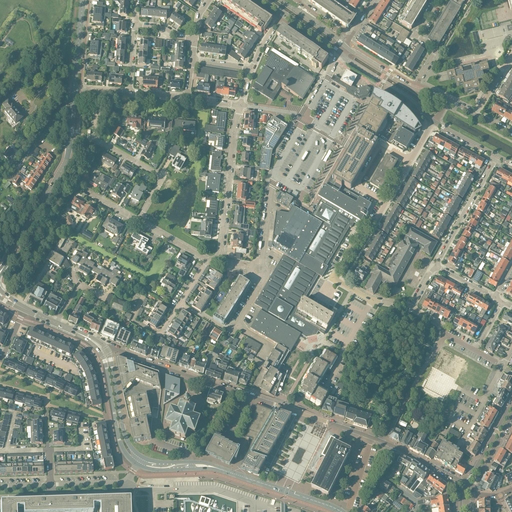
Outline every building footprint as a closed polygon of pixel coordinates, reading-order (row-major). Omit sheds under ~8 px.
[(127,9),(128,3),(124,2),(124,0),(112,0),(112,2),(117,2),(121,6),(120,9),(127,9)] [(264,31),(272,20),(272,19),(264,14),(243,0),(216,0),(216,1),(261,32),(263,30),(264,31)] [(348,29),(351,26),(354,22),(356,18),(358,14),(357,16),(356,17),(331,0),(306,0),(346,27),(348,29)] [(351,0),(348,5),(355,9),(358,4),(351,0)] [(412,0),(399,22),(411,29),(428,0),(412,0)] [(463,3),(464,0),(452,0),(451,2),(450,2),(428,40),(437,46),(460,8),(463,3)] [(381,1),(378,6),(385,10),(388,6),(381,1)] [(94,9),(93,16),(102,17),(105,17),(111,18),(111,15),(105,14),(106,6),(103,6),(103,3),(98,3),(97,9),(94,9)] [(378,6),(375,12),(381,16),(385,10),(378,6)] [(215,9),(212,14),(219,18),(222,14),(215,9)] [(375,12),(372,16),(378,20),(381,16),(375,12)] [(170,20),(175,24),(180,17),(174,13),(170,20)] [(212,14),(208,19),(215,24),(219,18),(212,14)] [(93,16),(93,23),(97,23),(96,26),(104,27),(104,24),(101,24),(101,20),(105,20),(105,17),(102,17),(93,16)] [(375,25),(378,20),(372,16),(369,21),(375,25)] [(180,17),(175,24),(180,27),(185,21),(180,17)] [(121,20),(113,19),(112,23),(119,23),(119,29),(118,29),(118,32),(125,33),(126,23),(121,23),(121,20)] [(205,29),(205,31),(210,32),(211,30),(215,24),(208,19),(204,25),(205,25),(203,28),(205,29)] [(367,28),(361,37),(368,41),(375,31),(368,26),(367,28)] [(318,66),(321,69),(328,59),(282,28),(277,36),(280,38),(280,39),(280,41),(282,43),(283,41),(286,44),(286,45),(288,47),(289,46),(292,48),(292,50),(294,51),(295,50),(298,52),(298,54),(300,55),(301,54),(304,56),(304,58),(306,60),(307,58),(310,61),(311,62),(312,64),(311,65),(316,68),(318,66)] [(375,31),(368,41),(375,45),(379,39),(381,35),(375,31)] [(251,34),(248,39),(255,43),(258,38),(251,34)] [(381,35),(379,39),(385,43),(388,39),(381,35)] [(358,42),(357,43),(364,48),(368,41),(361,37),(360,38),(358,42)] [(91,42),(90,49),(98,50),(102,50),(102,43),(102,40),(95,39),(95,42),(91,42)] [(248,39),(244,45),(251,49),(255,43),(248,39)] [(379,39),(375,45),(381,49),(383,48),(385,43),(379,39)] [(385,43),(383,48),(389,52),(395,43),(388,39),(385,43)] [(405,41),(403,44),(407,47),(408,48),(410,45),(411,42),(409,41),(406,39),(405,41)] [(368,41),(364,48),(370,52),(375,45),(368,41)] [(389,52),(388,53),(399,60),(405,50),(399,46),(395,43),(389,52)] [(244,45),(240,50),(247,54),(251,49),(244,45)] [(375,45),(370,52),(377,56),(381,49),(375,45)] [(417,46),(414,52),(421,56),(424,51),(417,46)] [(381,49),(377,56),(384,60),(388,53),(389,52),(383,48),(381,49)] [(90,49),(89,56),(93,56),(93,59),(100,60),(100,57),(101,57),(102,50),(98,50),(90,49)] [(238,62),(241,57),(237,54),(231,50),(228,55),(238,62)] [(237,54),(241,57),(244,59),(247,54),(240,50),(237,54)] [(288,92),(289,91),(302,100),(315,80),(295,67),(282,59),(282,60),(278,58),(279,57),(270,52),(267,56),(268,57),(266,61),(267,62),(264,66),(265,67),(252,88),(269,99),(273,93),(266,90),(272,81),(278,85),(282,87),(282,88),(288,92)] [(414,52),(411,57),(418,61),(421,56),(414,52)] [(388,53),(384,60),(391,65),(395,67),(396,65),(398,61),(399,60),(388,53)] [(411,57),(407,63),(414,67),(418,61),(411,57)] [(404,68),(411,72),(414,67),(407,63),(404,68)] [(446,73),(448,81),(455,79),(456,87),(463,85),(465,93),(480,89),(478,81),(484,80),(483,72),(489,71),(487,63),(479,65),(479,66),(475,67),(474,64),(458,68),(459,71),(454,72),(454,71),(446,73)] [(357,75),(346,69),(340,79),(351,86),(357,75)] [(168,77),(168,87),(171,87),(171,89),(180,89),(180,86),(181,86),(182,81),(176,80),(176,82),(172,82),(172,78),(173,78),(173,72),(172,72),(169,72),(169,74),(168,77)] [(116,75),(115,84),(121,85),(122,82),(123,82),(123,75),(116,75)] [(336,77),(333,82),(346,89),(349,91),(348,90),(348,87),(350,86),(351,86),(341,80),(340,79),(336,77)] [(143,78),(143,87),(150,87),(151,78),(143,78)] [(151,78),(150,87),(157,88),(158,79),(151,78)] [(502,85),(511,91),(511,84),(505,80),(502,85)] [(499,90),(511,98),(511,96),(511,91),(502,85),(499,90)] [(230,89),(228,96),(235,97),(235,92),(236,92),(237,87),(234,86),(233,90),(233,89),(231,89),(230,89)] [(350,86),(348,87),(348,90),(349,91),(359,97),(367,95),(368,95),(371,89),(366,87),(358,89),(357,89),(352,86),(351,86),(350,86)] [(502,101),(508,104),(511,98),(499,90),(496,95),(503,99),(502,101)] [(374,96),(372,101),(373,102),(384,109),(385,108),(388,109),(389,110),(388,111),(389,113),(393,116),(391,120),(390,120),(379,140),(402,153),(403,153),(414,134),(415,134),(416,134),(421,130),(422,130),(421,129),(420,128),(419,127),(419,126),(418,124),(417,123),(415,121),(414,119),(413,118),(411,116),(410,115),(408,113),(407,112),(405,111),(404,110),(402,108),(401,107),(399,106),(397,105),(395,104),(394,103),(392,102),(390,101),(388,100),(387,100),(385,99),(383,98),(381,97),(380,97),(378,96),(377,96),(375,96),(374,95),(374,96)] [(1,104),(0,104),(0,108),(2,111),(5,109),(6,110),(4,112),(15,124),(21,118),(15,111),(11,106),(14,105),(8,98),(1,104)] [(495,105),(491,111),(497,114),(501,108),(497,106),(498,104),(499,101),(496,100),(494,104),(495,105)] [(358,136),(333,180),(337,182),(336,184),(341,188),(343,185),(350,189),(373,151),(378,141),(379,140),(390,120),(391,120),(393,116),(389,113),(388,111),(389,110),(388,109),(385,108),(384,109),(373,102),(358,129),(356,132),(358,133),(356,135),(358,136)] [(501,108),(497,114),(503,117),(507,111),(501,108)] [(507,111),(503,117),(509,120),(511,114),(511,113),(511,111),(511,110),(510,109),(508,108),(507,111)] [(217,118),(216,128),(224,129),(226,114),(217,113),(218,112),(213,111),(212,117),(217,118)] [(245,114),(245,122),(253,123),(254,115),(245,114)] [(127,125),(132,125),(132,129),(134,129),(134,130),(135,130),(137,131),(138,130),(138,129),(140,129),(141,126),(141,118),(128,117),(127,125)] [(149,118),(148,128),(157,128),(157,131),(164,132),(165,120),(149,118)] [(262,147),(262,148),(259,169),(260,169),(268,170),(269,170),(272,151),(287,127),(287,126),(274,118),(273,118),(265,130),(264,145),(265,146),(264,146),(262,146),(262,147)] [(175,121),(174,131),(180,131),(180,129),(183,130),(183,131),(194,132),(194,131),(195,131),(195,123),(183,122),(184,122),(175,121)] [(245,122),(244,129),(253,130),(253,123),(245,122)] [(118,128),(114,134),(119,138),(123,131),(118,128)] [(208,142),(214,142),(214,148),(217,148),(217,149),(222,150),(222,149),(223,149),(224,137),(209,135),(208,142)] [(436,135),(432,142),(438,145),(442,138),(436,135)] [(246,147),(246,151),(250,151),(250,148),(251,141),(255,141),(255,138),(247,137),(246,140),(244,140),(243,147),(246,147)] [(442,138),(438,145),(444,148),(447,141),(442,138)] [(447,141),(444,148),(450,151),(453,145),(447,141)] [(148,143),(141,155),(148,159),(148,158),(152,160),(155,154),(152,152),(155,147),(148,143)] [(127,148),(126,151),(127,151),(128,153),(132,155),(136,147),(133,145),(131,147),(129,147),(129,148),(129,149),(127,148)] [(453,145),(450,151),(456,154),(459,148),(453,145)] [(175,146),(170,155),(176,159),(172,166),(180,170),(180,169),(181,170),(183,166),(182,166),(185,161),(186,160),(185,160),(186,159),(187,160),(190,155),(186,152),(184,155),(178,152),(180,149),(175,146)] [(9,160),(15,153),(9,148),(2,156),(7,159),(9,160)] [(461,149),(457,155),(463,158),(467,152),(461,149)] [(210,171),(215,171),(221,172),(221,168),(220,168),(221,157),(221,153),(212,152),(210,171)] [(251,152),(245,152),(245,155),(242,154),(241,162),(248,162),(249,155),(250,155),(251,152)] [(426,152),(424,156),(431,160),(434,156),(426,152)] [(467,152),(463,158),(469,161),(472,155),(467,152)] [(40,157),(49,163),(52,159),(45,154),(43,156),(41,155),(40,157)] [(105,154),(100,162),(111,168),(110,170),(114,172),(117,166),(114,164),(116,160),(105,154)] [(387,155),(370,184),(380,190),(397,161),(387,155)] [(472,155),(469,161),(472,163),(471,166),(474,167),(475,165),(478,158),(472,155)] [(421,160),(429,164),(431,160),(424,156),(421,160)] [(41,160),(39,162),(46,167),(49,163),(40,157),(39,159),(41,160)] [(478,158),(475,165),(481,168),(484,161),(478,158)] [(419,164),(426,168),(429,164),(421,160),(419,164)] [(35,165),(44,171),(46,167),(39,162),(38,164),(36,163),(35,165)] [(417,168),(424,172),(426,168),(419,164),(417,168)] [(35,168),(34,171),(41,175),(44,171),(35,165),(33,167),(35,168)] [(124,165),(120,172),(131,178),(135,171),(124,165)] [(241,169),(240,178),(250,180),(251,170),(253,171),(254,168),(244,167),(244,170),(241,169)] [(414,172),(422,176),(424,172),(417,168),(414,172)] [(501,180),(502,179),(505,172),(499,169),(498,172),(496,175),(495,175),(493,178),(498,181),(500,179),(501,180)] [(29,173),(38,179),(41,175),(34,171),(32,173),(31,171),(29,173)] [(414,172),(411,177),(419,181),(422,176),(414,172)] [(505,172),(502,179),(507,182),(511,175),(505,172)] [(27,177),(36,183),(38,179),(29,173),(28,175),(27,177)] [(108,185),(111,187),(116,179),(112,177),(111,180),(99,173),(96,178),(92,176),(89,182),(105,191),(108,185)] [(219,193),(220,175),(209,174),(209,177),(208,177),(207,181),(206,187),(209,187),(209,192),(212,193),(212,192),(219,193)] [(463,178),(464,178),(471,182),(472,183),(473,181),(472,180),(473,178),(466,174),(463,178)] [(21,181),(23,183),(25,184),(24,186),(31,191),(33,186),(25,181),(22,179),(20,178),(17,176),(15,180),(12,184),(17,187),(21,181)] [(25,181),(33,186),(36,183),(27,177),(26,179),(25,181)] [(410,178),(408,183),(415,187),(418,183),(410,178)] [(462,182),(469,187),(471,182),(464,178),(462,182)] [(260,311),(250,329),(277,345),(266,364),(257,379),(254,383),(253,385),(262,390),(261,391),(273,395),(274,392),(279,394),(280,393),(280,392),(282,385),(285,379),(285,377),(287,374),(287,372),(285,371),(283,369),(284,367),(284,366),(282,364),(289,352),(290,353),(294,346),(295,343),(298,339),(301,334),(306,338),(311,337),(317,335),(318,332),(323,335),(334,317),(337,312),(334,311),(331,315),(329,314),(327,313),(325,312),(322,310),(321,309),(317,307),(316,306),(312,304),(311,304),(307,302),(306,301),(304,300),(318,275),(322,278),(323,275),(324,274),(328,267),(326,266),(338,246),(339,244),(348,230),(349,227),(351,228),(351,227),(352,226),(352,225),(353,224),(354,222),(353,222),(354,221),(354,220),(355,219),(357,220),(358,220),(359,221),(360,221),(361,222),(364,217),(364,216),(365,217),(366,217),(368,214),(366,213),(371,205),(341,188),(336,184),(337,182),(333,180),(329,187),(328,188),(328,187),(325,185),(318,197),(321,199),(317,206),(316,206),(315,206),(314,206),(314,207),(313,207),(313,208),(313,209),(313,210),(314,210),(314,211),(311,217),(298,209),(293,206),(290,211),(288,214),(276,212),(275,220),(274,230),(274,231),(272,247),(271,248),(283,255),(262,292),(254,305),(262,309),(261,311),(260,311)] [(462,182),(459,186),(467,190),(469,187),(462,182)] [(406,187),(413,191),(415,187),(408,183),(406,187)] [(118,184),(112,194),(113,195),(112,195),(116,198),(117,197),(120,199),(124,193),(127,195),(131,188),(126,185),(125,187),(122,186),(118,184)] [(140,188),(136,185),(132,192),(133,193),(132,195),(133,195),(131,198),(134,200),(135,200),(138,202),(143,194),(141,193),(143,190),(144,191),(146,188),(141,185),(140,188)] [(238,185),(237,193),(246,193),(250,194),(250,189),(247,189),(247,186),(238,185)] [(457,190),(464,195),(467,190),(459,186),(457,190)] [(403,191),(411,195),(413,191),(406,187),(403,191)] [(487,191),(498,196),(497,196),(499,192),(490,187),(487,191)] [(455,195),(462,199),(464,195),(457,190),(455,195)] [(401,195),(408,200),(411,195),(403,191),(401,195)] [(276,203),(287,209),(290,211),(293,206),(294,204),(294,201),(292,201),(293,199),(286,195),(280,192),(276,198),(276,199),(276,200),(277,200),(277,202),(276,203)] [(236,200),(246,201),(246,193),(237,193),(236,200)] [(398,199),(406,204),(408,200),(401,195),(398,199)] [(483,198),(494,205),(496,201),(492,198),(485,195),(483,198)] [(451,201),(459,205),(461,201),(454,196),(451,201)] [(75,200),(73,204),(80,208),(77,213),(77,214),(82,217),(81,219),(85,221),(86,219),(88,220),(88,219),(89,217),(91,217),(93,218),(95,217),(96,215),(97,214),(96,212),(94,211),(95,210),(85,205),(85,206),(83,205),(84,202),(76,198),(75,197),(74,199),(75,200)] [(206,198),(205,201),(208,201),(210,201),(209,209),(207,208),(206,214),(207,214),(207,218),(212,219),(212,215),(216,215),(218,202),(215,201),(215,199),(208,198),(206,198)] [(481,202),(490,207),(491,205),(493,207),(494,205),(483,198),(481,202)] [(398,199),(396,204),(403,208),(406,204),(398,199)] [(449,205),(456,209),(459,205),(451,201),(449,205)] [(481,202),(479,206),(489,212),(490,210),(489,209),(490,207),(481,202)] [(443,207),(447,209),(454,213),(456,209),(449,205),(445,203),(443,207)] [(236,208),(235,216),(241,217),(244,217),(245,210),(245,208),(254,209),(255,207),(255,206),(245,205),(239,204),(238,208),(236,208)] [(393,209),(400,214),(402,210),(395,205),(393,209)] [(476,210),(483,214),(484,212),(488,214),(492,216),(493,214),(489,212),(479,206),(476,210)] [(393,209),(390,214),(397,218),(400,214),(393,209)] [(447,209),(444,213),(452,217),(454,213),(447,209)] [(473,216),(482,221),(483,219),(481,218),(482,216),(475,212),(473,216)] [(388,218),(395,222),(397,218),(390,214),(388,218)] [(443,215),(441,219),(448,223),(451,219),(443,215)] [(57,223),(67,229),(68,227),(69,228),(70,227),(72,226),(73,225),(73,222),(73,221),(72,220),(71,217),(69,216),(66,217),(65,216),(64,217),(61,216),(57,223)] [(235,216),(234,224),(239,225),(239,226),(238,226),(238,229),(248,230),(249,226),(243,225),(244,217),(241,217),(235,216)] [(385,222),(392,226),(395,222),(388,218),(385,222)] [(109,220),(104,228),(106,229),(105,231),(109,234),(110,233),(115,223),(113,222),(113,223),(109,220)] [(205,232),(200,231),(200,233),(200,236),(212,237),(213,233),(211,233),(212,225),(214,225),(214,222),(213,222),(213,221),(207,220),(207,221),(205,221),(205,224),(206,224),(205,232)] [(469,224),(477,229),(479,227),(476,226),(477,224),(471,220),(469,224)] [(383,226),(390,230),(392,226),(385,222),(383,226)] [(110,233),(109,234),(113,236),(114,234),(117,235),(121,227),(117,225),(117,224),(115,223),(110,233)] [(437,227),(444,231),(446,227),(439,223),(437,227)] [(466,228),(473,232),(474,230),(476,231),(481,233),(482,231),(478,229),(477,229),(469,224),(466,228)] [(383,226),(380,230),(387,235),(390,230),(383,226)] [(437,227),(434,231),(442,235),(444,231),(437,227)] [(381,268),(377,266),(372,273),(371,272),(369,275),(371,276),(365,288),(367,289),(366,291),(373,295),(381,281),(384,283),(383,284),(385,286),(386,284),(391,287),(392,284),(395,286),(418,245),(424,248),(422,252),(430,256),(437,243),(409,228),(405,236),(403,240),(402,240),(398,248),(401,249),(397,256),(395,255),(387,268),(390,269),(388,272),(384,270),(390,259),(388,257),(381,268)] [(464,232),(473,237),(474,237),(476,233),(473,232),(466,228),(464,232)] [(234,235),(233,242),(243,243),(243,236),(248,237),(248,232),(241,231),(240,235),(234,235)] [(434,231),(431,235),(439,240),(440,237),(442,238),(442,236),(442,235),(434,231)] [(148,240),(134,232),(131,238),(140,243),(136,250),(147,256),(150,250),(144,247),(148,240)] [(377,236),(384,241),(386,236),(379,232),(377,236)] [(374,240),(382,245),(384,241),(377,236),(374,240)] [(60,249),(65,240),(61,237),(56,246),(60,249)] [(459,242),(467,247),(470,243),(461,238),(459,242)] [(374,240),(372,245),(379,249),(382,245),(374,240)] [(236,249),(236,253),(246,254),(246,250),(242,250),(243,243),(233,242),(232,249),(236,249)] [(369,249),(376,254),(379,249),(372,245),(369,249)] [(454,250),(463,255),(467,257),(468,255),(466,254),(465,254),(464,253),(462,251),(463,249),(457,246),(454,250)] [(367,253),(374,258),(376,254),(369,249),(367,253)] [(452,254),(461,259),(463,255),(454,250),(452,254)] [(52,251),(47,260),(49,262),(61,269),(61,268),(59,267),(64,258),(64,257),(56,252),(55,254),(52,251)] [(76,265),(77,263),(79,259),(82,260),(84,261),(85,258),(86,258),(88,254),(83,252),(82,254),(77,252),(72,262),(76,265)] [(365,257),(372,261),(374,258),(367,253),(365,257)] [(511,256),(505,253),(502,257),(510,261),(511,257),(511,256)] [(450,257),(459,263),(461,259),(452,254),(450,257)] [(182,267),(181,269),(186,273),(190,266),(187,265),(190,259),(181,255),(176,263),(182,267)] [(459,263),(450,257),(448,262),(456,266),(455,267),(458,269),(461,264),(459,263)] [(78,271),(83,274),(90,261),(86,258),(85,258),(84,261),(82,260),(79,259),(77,263),(81,266),(78,271)] [(62,265),(66,270),(71,267),(66,259),(63,265),(62,265)] [(502,259),(499,265),(506,268),(509,263),(502,259)] [(90,261),(83,274),(87,276),(90,271),(94,273),(97,268),(93,266),(95,264),(90,261)] [(499,265),(496,270),(503,274),(506,268),(499,265)] [(369,273),(365,271),(366,269),(363,267),(362,269),(359,267),(353,276),(362,281),(366,275),(367,276),(369,273)] [(96,281),(100,283),(107,271),(102,268),(100,270),(97,268),(94,273),(99,275),(96,281)] [(112,283),(111,284),(116,287),(121,276),(117,274),(118,271),(114,269),(111,273),(112,273),(110,276),(114,279),(112,283)] [(496,270),(493,275),(500,279),(503,274),(496,270)] [(107,271),(100,283),(105,286),(108,280),(112,283),(114,279),(110,276),(112,273),(111,273),(107,271)] [(211,277),(220,282),(223,277),(214,272),(211,277)] [(164,281),(164,280),(162,284),(166,286),(164,290),(171,294),(173,290),(174,290),(176,287),(172,285),(172,284),(175,278),(168,274),(164,281)] [(493,275),(490,279),(498,283),(498,282),(500,279),(493,275)] [(208,281),(217,287),(220,282),(211,277),(208,281)] [(439,286),(443,279),(439,277),(435,283),(434,283),(432,286),(433,287),(436,288),(437,285),(439,286)] [(239,278),(214,318),(213,319),(224,325),(242,297),(241,298),(242,299),(251,285),(250,284),(249,283),(241,278),(239,278)] [(439,291),(440,291),(438,294),(440,295),(447,282),(443,279),(439,286),(441,287),(439,291)] [(488,283),(496,288),(498,283),(490,279),(488,283)] [(206,286),(214,291),(217,287),(208,281),(206,286)] [(447,282),(440,295),(441,296),(443,293),(443,294),(445,290),(447,291),(451,284),(447,282)] [(34,288),(28,300),(40,306),(43,299),(49,289),(46,287),(46,286),(45,285),(44,285),(43,284),(42,284),(41,283),(41,284),(40,284),(37,283),(34,288)] [(448,295),(446,299),(448,300),(455,286),(451,284),(447,291),(449,292),(447,295),(448,295)] [(455,286),(448,300),(449,301),(451,298),(449,297),(450,296),(452,297),(453,294),(455,295),(459,288),(455,286)] [(201,294),(209,299),(212,294),(204,289),(201,293),(201,294)] [(198,298),(206,304),(209,299),(201,294),(201,293),(198,298)] [(469,304),(472,305),(476,297),(470,294),(466,302),(466,303),(469,305),(469,304)] [(50,295),(43,308),(55,313),(58,307),(62,309),(65,303),(61,301),(60,302),(56,300),(57,299),(50,295)] [(431,302),(427,308),(431,310),(439,296),(437,295),(434,299),(432,303),(431,302)] [(439,296),(431,310),(435,313),(439,306),(437,305),(438,301),(440,297),(439,296)] [(476,297),(472,305),(474,307),(474,306),(478,307),(482,300),(476,297)] [(77,306),(72,315),(78,319),(79,318),(80,318),(79,317),(84,309),(80,307),(84,300),(81,298),(77,306)] [(195,303),(203,308),(206,304),(198,298),(195,303)] [(114,299),(110,308),(124,314),(128,305),(114,299)] [(439,306),(435,313),(439,315),(447,300),(445,299),(443,304),(442,304),(440,307),(439,306)] [(447,300),(439,315),(443,317),(447,310),(445,309),(447,306),(446,306),(449,301),(447,300)] [(479,315),(479,316),(482,318),(486,312),(489,306),(489,304),(482,300),(478,307),(482,310),(479,315)] [(201,313),(203,308),(195,303),(192,307),(201,313)] [(156,309),(164,314),(167,310),(158,304),(155,309),(156,309)] [(447,310),(443,317),(447,319),(448,319),(451,313),(453,309),(449,307),(447,311),(447,310)] [(153,314),(161,319),(164,314),(156,309),(155,309),(153,314)] [(179,315),(188,321),(191,316),(182,311),(179,315)] [(506,313),(502,320),(508,323),(511,316),(506,313),(506,314),(506,313)] [(156,322),(158,324),(161,319),(153,314),(150,318),(156,322)] [(453,323),(458,325),(463,315),(461,314),(459,317),(457,316),(453,323)] [(465,322),(462,327),(466,330),(470,322),(474,315),(472,314),(467,322),(465,321),(465,322)] [(79,319),(80,318),(79,318),(78,319),(72,315),(68,321),(76,325),(79,319)] [(92,325),(93,322),(94,320),(86,315),(83,320),(92,325)] [(177,320),(186,326),(188,321),(179,315),(177,320)] [(470,322),(466,330),(470,332),(473,325),(471,324),(476,316),(474,315),(470,322)] [(147,323),(155,328),(158,324),(156,322),(150,318),(147,323)] [(473,325),(470,332),(474,334),(478,327),(482,320),(480,318),(475,327),(473,325)] [(92,325),(90,329),(98,333),(103,322),(98,320),(96,323),(94,322),(94,320),(93,322),(92,325)] [(174,325),(183,330),(186,326),(177,320),(174,325)] [(107,321),(101,334),(100,336),(113,341),(120,327),(107,321)] [(206,333),(210,325),(206,323),(202,331),(206,333)] [(171,329),(180,335),(183,330),(174,325),(171,329)] [(495,331),(502,335),(504,332),(506,334),(511,337),(511,335),(511,334),(505,330),(498,326),(495,331)] [(215,328),(210,336),(217,341),(222,332),(215,328)] [(31,341),(36,331),(30,329),(27,336),(30,338),(29,340),(31,341)] [(177,340),(180,335),(171,329),(168,334),(177,340)] [(38,341),(41,333),(36,331),(31,341),(33,342),(34,340),(38,341)] [(116,342),(121,344),(126,333),(120,331),(116,342)] [(493,336),(507,344),(509,341),(504,338),(504,339),(501,337),(502,335),(495,331),(493,336)] [(46,336),(41,333),(38,341),(41,342),(40,345),(42,346),(46,336)] [(126,333),(121,344),(126,346),(131,335),(126,333)] [(46,336),(42,346),(44,347),(45,344),(48,346),(51,338),(46,336)] [(228,336),(225,341),(230,344),(233,339),(228,336)] [(490,340),(497,344),(499,341),(501,343),(506,346),(507,344),(493,336),(490,340)] [(51,338),(48,346),(51,347),(51,348),(50,349),(50,350),(52,350),(53,349),(54,347),(56,341),(57,340),(52,338),(51,338)] [(247,348),(256,353),(261,346),(247,338),(242,347),(246,349),(247,348)] [(16,339),(13,345),(23,349),(26,343),(21,341),(16,339)] [(132,342),(130,349),(129,350),(135,352),(137,346),(138,344),(139,341),(134,339),(133,342),(132,342)] [(53,349),(52,350),(54,351),(55,350),(55,349),(59,350),(59,349),(62,343),(62,342),(57,340),(56,341),(54,347),(53,349)] [(488,345),(502,353),(504,350),(499,347),(498,348),(496,346),(497,344),(490,340),(488,345)] [(137,346),(135,352),(145,356),(148,348),(142,346),(144,343),(139,341),(138,344),(137,346)] [(63,354),(67,345),(62,342),(62,343),(59,350),(62,352),(61,354),(63,355),(63,354)] [(21,355),(23,349),(13,345),(11,350),(16,352),(21,355)] [(63,354),(63,355),(65,356),(65,355),(66,353),(69,355),(69,354),(72,348),(73,347),(67,345),(67,346),(64,352),(63,354)] [(485,349),(492,353),(494,351),(496,352),(496,353),(501,355),(502,353),(488,345),(485,349)] [(443,347),(441,351),(448,355),(450,351),(443,347)] [(153,348),(151,354),(151,356),(157,359),(160,351),(153,348)] [(163,348),(159,359),(165,361),(169,349),(163,348)] [(169,349),(165,361),(170,363),(174,351),(169,349)] [(79,351),(73,356),(73,357),(76,361),(79,359),(83,355),(81,352),(80,351),(79,351)] [(174,351),(170,363),(175,364),(179,353),(174,351)] [(300,386),(303,387),(301,391),(299,395),(302,397),(303,395),(321,406),(322,404),(328,394),(327,394),(328,393),(323,390),(322,391),(317,388),(316,387),(328,367),(330,368),(337,358),(326,352),(324,351),(318,361),(315,359),(313,363),(314,363),(300,386)] [(75,365),(76,366),(80,364),(84,361),(86,359),(83,355),(79,359),(76,361),(77,362),(78,363),(75,365)] [(181,359),(178,366),(187,369),(189,363),(188,362),(188,361),(188,362),(190,358),(184,356),(182,359),(183,359),(182,360),(181,359)] [(194,371),(203,374),(206,364),(208,360),(204,358),(202,363),(202,364),(196,363),(197,363),(194,371)] [(255,358),(251,365),(260,370),(264,364),(264,363),(255,358)] [(6,359),(3,366),(14,371),(17,364),(16,364),(17,363),(13,361),(13,362),(6,359)] [(76,366),(77,368),(80,366),(81,369),(85,366),(89,364),(88,362),(86,359),(84,361),(80,364),(76,366)] [(127,363),(117,359),(123,387),(124,393),(124,394),(130,422),(129,422),(130,427),(133,440),(134,443),(136,443),(151,440),(150,436),(152,418),(153,409),(158,409),(157,419),(161,390),(159,383),(161,383),(158,373),(132,364),(127,363)] [(189,365),(188,370),(194,371),(197,363),(196,363),(196,361),(192,360),(191,361),(190,365),(189,365)] [(222,361),(221,363),(213,360),(211,365),(209,371),(207,370),(206,375),(214,378),(216,370),(217,368),(219,368),(222,361)] [(227,366),(228,363),(222,361),(219,368),(225,370),(227,366)] [(17,364),(14,371),(22,374),(25,367),(22,366),(23,364),(18,362),(17,364)] [(435,362),(433,366),(440,370),(442,367),(435,362)] [(85,366),(81,369),(84,373),(91,370),(92,369),(89,364),(85,366)] [(25,376),(33,379),(36,372),(33,371),(33,370),(30,368),(29,369),(28,369),(25,376)] [(91,370),(84,373),(85,377),(94,374),(92,370),(92,369),(91,370)] [(216,370),(214,378),(220,380),(221,376),(223,372),(216,370)] [(227,371),(224,381),(230,383),(234,371),(232,370),(232,373),(227,371)] [(430,370),(428,373),(435,378),(438,374),(430,370)] [(36,372),(33,379),(41,382),(44,376),(45,373),(40,371),(39,374),(36,372)] [(234,371),(230,383),(236,385),(240,374),(234,372),(235,371),(234,371)] [(242,375),(239,384),(246,386),(247,382),(248,382),(252,373),(251,373),(251,372),(248,371),(248,372),(245,371),(243,375),(242,375)] [(163,406),(164,405),(177,398),(179,397),(180,390),(180,380),(179,380),(165,375),(165,391),(163,406)] [(504,383),(511,387),(511,379),(503,375),(500,381),(504,383)] [(45,384),(53,387),(57,378),(52,376),(51,379),(48,377),(45,384)] [(426,377),(424,381),(431,385),(433,381),(426,377)] [(57,378),(53,387),(61,391),(63,384),(60,383),(61,381),(57,378)] [(423,382),(421,386),(429,391),(431,387),(423,382)] [(509,393),(511,387),(504,383),(501,389),(509,393)] [(77,390),(67,386),(64,392),(74,397),(77,390)] [(421,386),(418,391),(426,395),(429,391),(421,386)] [(499,394),(496,399),(504,404),(509,395),(499,389),(497,393),(499,394)] [(210,390),(208,398),(207,400),(207,403),(213,405),(214,404),(216,404),(217,403),(220,404),(223,394),(210,390)] [(418,391),(416,395),(424,399),(426,395),(418,391)] [(4,392),(3,399),(11,401),(13,394),(4,392)] [(16,395),(14,402),(23,404),(25,397),(16,395)] [(416,395),(413,399),(421,404),(424,400),(416,395)] [(25,397),(23,404),(26,405),(25,408),(30,409),(31,407),(33,400),(25,397)] [(329,398),(322,410),(322,411),(321,413),(331,417),(337,400),(329,398)] [(413,399),(411,403),(419,408),(421,404),(413,399)] [(496,399),(492,408),(497,411),(499,408),(501,409),(504,404),(496,399)] [(33,400),(31,407),(39,409),(41,402),(33,400)] [(169,433),(172,434),(185,439),(188,431),(195,434),(201,417),(194,415),(196,408),(191,406),(192,403),(186,401),(185,404),(180,402),(177,409),(170,407),(165,423),(172,426),(169,433)] [(337,402),(333,414),(344,418),(348,405),(337,402)] [(252,440),(246,458),(244,463),(241,469),(258,476),(261,471),(260,471),(265,463),(266,461),(267,461),(266,460),(291,418),(278,413),(279,413),(276,411),(275,412),(257,404),(245,438),(246,438),(249,439),(252,440)] [(353,421),(353,424),(367,428),(371,416),(349,408),(345,419),(353,421)] [(54,410),(52,417),(57,418),(57,421),(62,422),(62,420),(63,420),(65,413),(54,410)] [(481,427),(489,431),(498,414),(490,410),(481,427)] [(68,414),(66,421),(77,424),(79,417),(68,414)] [(32,421),(30,421),(30,427),(42,427),(41,421),(38,421),(38,418),(32,419),(32,421)] [(53,432),(53,438),(64,438),(64,432),(70,432),(70,428),(63,429),(63,432),(53,432)] [(393,428),(389,436),(388,437),(399,443),(403,435),(405,432),(404,432),(403,434),(399,432),(399,431),(397,429),(396,430),(393,428)] [(455,438),(458,440),(461,435),(458,433),(453,431),(453,430),(450,429),(448,434),(450,435),(451,435),(456,438),(455,438)] [(480,430),(477,435),(484,439),(485,438),(487,434),(484,432),(480,430)] [(403,435),(399,443),(407,447),(408,445),(410,447),(414,440),(416,437),(413,436),(405,432),(403,435)] [(474,442),(474,441),(477,435),(473,432),(469,439),(474,442)] [(414,440),(410,447),(409,448),(413,450),(423,456),(428,447),(426,446),(427,445),(424,443),(424,442),(427,437),(421,434),(419,433),(417,436),(419,438),(417,441),(414,440)] [(477,435),(474,441),(481,445),(484,439),(477,435)] [(64,444),(64,447),(70,446),(70,443),(65,443),(64,438),(53,438),(53,444),(64,444)] [(208,451),(206,454),(223,459),(230,447),(215,438),(214,441),(208,451)] [(318,474),(311,487),(328,496),(351,450),(334,442),(333,442),(335,439),(331,438),(323,455),(327,457),(318,474)] [(235,449),(232,458),(234,458),(233,461),(236,456),(239,458),(246,459),(252,440),(249,439),(246,448),(239,446),(237,450),(235,449)] [(437,459),(436,460),(455,470),(459,464),(464,455),(457,451),(456,450),(443,443),(434,458),(437,459)] [(465,446),(463,450),(462,452),(471,458),(472,455),(475,457),(480,447),(473,443),(470,449),(465,446)] [(425,455),(431,460),(436,453),(434,451),(437,447),(433,444),(425,455)] [(493,462),(504,468),(511,456),(500,450),(493,462)] [(405,466),(408,459),(405,457),(399,467),(401,468),(403,465),(405,466)] [(407,467),(405,470),(404,472),(406,473),(407,471),(413,461),(408,459),(405,466),(407,467)] [(413,461),(400,483),(409,490),(425,469),(417,464),(413,461)] [(493,463),(490,469),(495,472),(498,466),(493,463)] [(459,464),(455,470),(463,475),(467,466),(464,465),(463,466),(459,464)] [(425,469),(409,490),(413,493),(417,489),(424,481),(429,473),(429,472),(425,469)] [(417,489),(413,493),(412,496),(417,499),(421,498),(424,493),(425,494),(424,496),(426,497),(427,495),(429,492),(431,490),(433,490),(440,480),(429,472),(429,473),(424,481),(417,489)] [(485,479),(484,482),(489,485),(495,474),(492,473),(491,473),(488,472),(484,478),(485,479)] [(489,485),(486,490),(492,492),(498,479),(499,476),(495,474),(489,485)] [(427,495),(426,497),(434,496),(437,493),(435,492),(436,490),(442,494),(448,486),(440,480),(433,490),(431,490),(429,492),(427,495)] [(393,491),(395,488),(390,485),(383,481),(379,488),(383,490),(383,489),(387,491),(389,487),(391,489),(391,490),(393,491)] [(201,497),(200,502),(208,505),(210,499),(202,496),(201,497)] [(442,498),(418,502),(418,506),(430,504),(430,506),(436,505),(436,509),(449,507),(447,498),(447,497),(442,498)] [(0,511),(15,511),(16,510),(17,509),(18,509),(19,509),(23,509),(22,511),(91,511),(92,507),(97,507),(99,507),(99,511),(129,511),(129,500),(99,501),(92,501),(23,503),(19,504),(15,504),(0,504),(0,511)] [(479,508),(479,509),(490,509),(490,500),(478,501),(479,508)] [(408,502),(405,506),(411,510),(414,506),(411,504),(408,502)]
